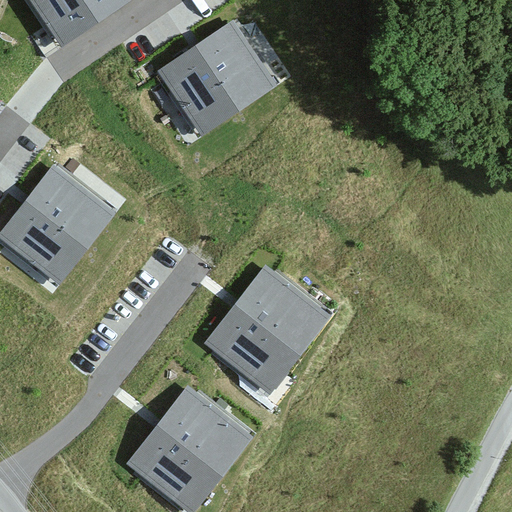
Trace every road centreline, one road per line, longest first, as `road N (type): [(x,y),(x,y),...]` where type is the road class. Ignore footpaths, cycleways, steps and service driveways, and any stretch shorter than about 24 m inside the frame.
road 1 (residential): [(193,263),(84,411),(0,488)]
road 2 (residential): [(168,0),(94,45),(0,132)]
